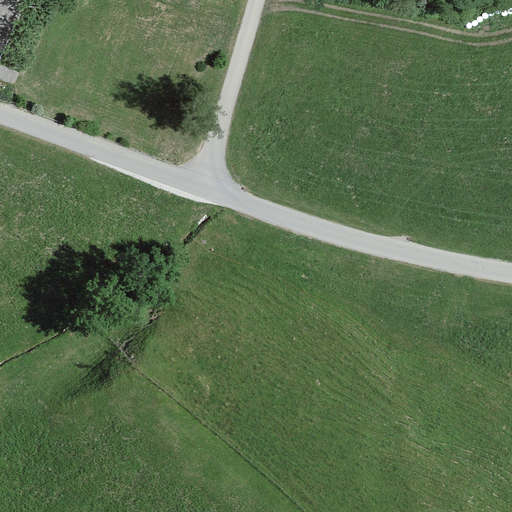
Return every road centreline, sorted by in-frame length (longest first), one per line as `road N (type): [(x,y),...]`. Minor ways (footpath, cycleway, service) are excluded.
road 1 (residential): [(202,187),(356,241),(511,272)]
road 2 (residential): [(0,112),(202,187)]
road 3 (residential): [(202,187),(257,0)]
